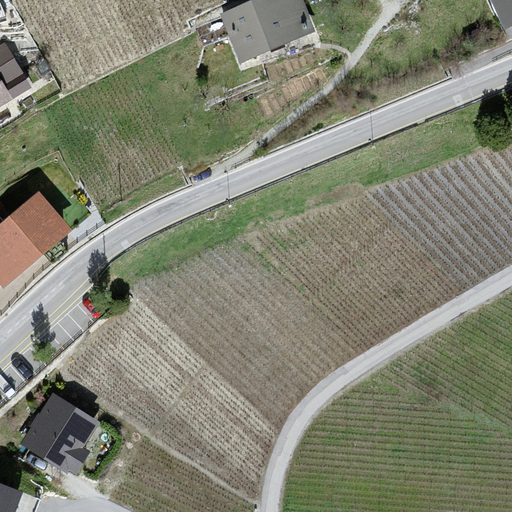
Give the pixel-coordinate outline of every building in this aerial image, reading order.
[(303,0),(239,0),(221,12),(238,58),(314,28),(303,0)] [(511,0),(491,0),(502,24),(511,19),(511,0)] [(30,83),(5,40),(0,42),(0,100),(11,95),(30,83)] [(70,225),(37,186),(5,211),(0,215),(0,280),(1,282),(38,249),(70,225)] [(81,443),(98,417),(51,391),(19,441),(64,470),(66,467),(74,471),(88,447),(81,443)] [(0,511),(9,511),(20,483),(0,477),(0,511)]
